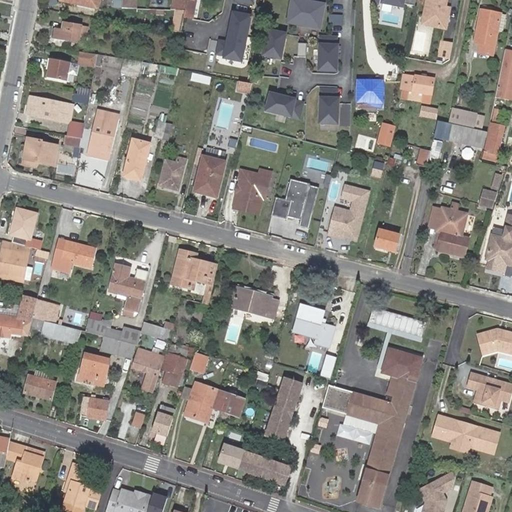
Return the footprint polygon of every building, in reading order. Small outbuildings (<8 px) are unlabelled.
[(130,0),(122,0),(121,8),(129,9),(130,0)] [(185,12),(186,0),(175,0),(174,11),(185,12)] [(198,17),(202,0),(189,0),(187,14),(198,17)] [(310,23),(309,28),(320,30),(325,7),(292,0),(289,19),(310,23)] [(379,0),(379,4),(402,9),(403,0),(379,0)] [(447,0),(425,0),(421,24),(445,28),(448,10),(445,9),(446,7),(447,0)] [(251,15),(230,11),(221,59),(241,64),(251,15)] [(500,15),(480,11),(476,32),(482,33),(480,43),(494,46),(497,31),(500,16),(500,15)] [(288,24),(309,28),(310,23),(289,19),(288,24)] [(73,37),(78,38),(84,39),(86,27),(82,27),(64,23),(62,30),(54,29),(52,39),(72,42),(73,37)] [(286,33),(266,29),(260,56),(280,60),(286,33)] [(318,35),(316,72),(336,73),(338,36),(318,35)] [(451,45),(443,43),(440,58),(448,60),(451,45)] [(494,46),(480,43),(478,54),(492,57),(494,46)] [(511,90),(511,52),(503,51),(494,90),(511,94),(511,90)] [(85,53),(80,52),(78,63),(93,66),(94,55),(85,53)] [(99,83),(104,57),(97,55),(92,81),(99,83)] [(65,82),(69,62),(49,58),(45,77),(65,82)] [(138,78),(141,63),(125,60),(123,69),(130,71),(129,76),(138,78)] [(208,78),(192,75),(191,81),(207,85),(208,78)] [(413,92),(413,93),(423,95),(421,103),(428,104),(429,102),(429,96),(431,96),(434,81),(416,77),(415,79),(403,76),(401,89),(413,92)] [(241,81),(240,91),(250,92),(251,82),(241,81)] [(356,83),(357,109),(380,109),(380,83),(356,83)] [(339,88),(318,88),(317,125),(337,126),(339,88)] [(494,90),(492,99),(509,103),(511,94),(494,90)] [(305,101),(268,92),(263,113),(300,122),(305,101)] [(423,95),(413,93),(411,101),(421,103),(423,95)] [(59,122),(63,104),(30,97),(26,116),(59,122)] [(68,105),(63,104),(59,122),(64,123),(68,105)] [(436,111),(422,108),(420,116),(434,120),(436,111)] [(109,156),(118,120),(119,115),(99,110),(97,116),(89,151),(88,155),(108,161),(109,156)] [(475,115),(450,110),(447,124),(472,130),(475,115)] [(435,133),(482,143),(485,133),(472,130),(447,124),(438,122),(435,133)] [(161,140),(165,124),(158,123),(154,138),(161,140)] [(172,126),(165,124),(161,140),(168,142),(172,126)] [(388,124),(380,124),(379,139),(382,139),(382,148),(389,148),(389,139),(387,139),(388,124)] [(496,154),(503,128),(495,125),(487,151),(496,154)] [(360,146),(376,150),(378,138),(362,134),(360,146)] [(79,148),(81,140),(64,137),(63,145),(74,147),(72,157),(77,158),(79,148)] [(40,142),(27,139),(21,165),(35,168),(37,163),(52,166),(56,146),(39,143),(40,142)] [(132,175),(142,178),(149,145),(133,141),(124,177),(132,179),(132,175)] [(204,158),(211,160),(222,163),(224,154),(206,149),(204,158)] [(421,150),(416,165),(424,167),(428,152),(421,150)] [(217,197),(225,164),(211,160),(204,158),(203,158),(195,191),(217,197)] [(177,190),(184,161),(177,159),(174,170),(164,167),(159,186),(177,190)] [(400,163),(390,160),(388,167),(398,170),(400,163)] [(240,191),(238,193),(234,207),(259,214),(263,199),(266,200),(271,178),(269,177),(263,176),(257,174),(242,170),(240,176),(242,179),(239,186),(241,188),(240,191)] [(320,188),(290,180),(285,201),(276,198),(271,217),(285,220),(286,216),(300,220),(298,228),(309,231),(320,188)] [(371,191),(344,184),(340,199),(351,202),(349,211),(334,207),(327,236),(357,244),(371,191)] [(484,187),(479,203),(493,208),(499,191),(484,187)] [(442,209),(437,231),(441,232),(437,248),(464,256),(468,239),(460,237),(465,215),(442,209)] [(15,237),(13,245),(27,249),(28,247),(37,249),(38,243),(33,242),(32,246),(28,245),(29,240),(32,241),(38,216),(18,211),(12,236),(15,237)] [(485,270),(503,275),(506,265),(511,265),(511,215),(507,214),(501,238),(491,235),(484,261),(488,262),(485,270)] [(374,246),(393,251),(398,234),(378,229),(374,246)] [(56,258),(91,267),(96,249),(60,240),(56,258)] [(13,245),(4,243),(0,259),(5,260),(0,276),(0,278),(21,283),(29,249),(27,249),(13,245)] [(210,285),(211,284),(215,266),(194,261),(189,260),(190,253),(179,250),(170,284),(189,289),(192,280),(195,281),(207,284),(210,285)] [(123,277),(125,266),(115,263),(109,291),(128,296),(141,299),(145,282),(148,272),(136,270),(134,279),(127,278),(123,277)] [(207,304),(213,284),(211,284),(210,285),(207,284),(202,302),(207,304)] [(231,295),(236,296),(238,290),(253,294),(254,290),(234,285),(231,295)] [(238,290),(236,296),(234,307),(274,317),(279,300),(270,298),(270,294),(254,290),(253,294),(238,290)] [(141,299),(128,296),(125,308),(138,312),(141,299)] [(10,334),(28,336),(30,329),(33,318),(37,301),(24,297),(18,318),(0,315),(0,337),(9,338),(10,334)] [(48,304),(37,301),(33,318),(45,321),(48,304)] [(58,306),(48,304),(45,321),(45,322),(53,324),(58,306)] [(299,304),(293,327),(311,332),(309,336),(316,338),(315,342),(329,347),(334,327),(324,325),(320,324),(324,311),(299,304)] [(424,339),(428,319),(372,308),(368,328),(424,339)] [(101,318),(89,315),(87,323),(98,326),(101,318)] [(33,318),(30,329),(42,332),(45,322),(45,321),(33,318)] [(144,321),(142,331),(168,338),(171,328),(144,321)] [(53,324),(45,322),(42,332),(42,336),(78,345),(81,331),(62,326),(61,326),(53,324)] [(98,326),(87,323),(85,332),(103,337),(104,337),(134,345),(136,346),(140,332),(124,328),(122,332),(107,328),(98,326)] [(311,332),(293,327),(292,331),(309,336),(311,332)] [(478,334),(483,354),(497,350),(511,354),(511,333),(497,329),(478,334)] [(103,337),(97,336),(94,349),(99,350),(103,337)] [(104,337),(103,337),(99,350),(131,360),(134,345),(104,337)] [(177,347),(168,344),(167,347),(165,352),(171,354),(174,355),(177,347)] [(328,386),(322,408),(378,425),(357,501),(378,508),(422,358),(388,349),(380,373),(392,377),(385,402),(328,386)] [(141,385),(153,389),(157,375),(161,357),(137,351),(132,367),(146,371),(141,385)] [(206,356),(194,353),(189,367),(201,371),(206,356)] [(182,375),(184,367),(182,366),(184,359),(174,355),(171,354),(165,370),(167,371),(162,383),(176,387),(180,375),(182,375)] [(109,361),(85,355),(79,376),(95,381),(93,384),(102,387),(109,361)] [(319,378),(329,381),(336,360),(326,357),(319,378)] [(511,384),(471,373),(467,387),(477,390),(473,401),(493,407),(496,398),(500,400),(507,402),(511,384)] [(56,383),(29,376),(25,392),(52,399),(56,383)] [(284,379),(264,439),(282,444),(301,385),(284,379)] [(213,407),(219,391),(195,383),(184,415),(203,421),(208,406),(213,408),(213,407)] [(244,399),(219,391),(213,407),(222,410),(229,413),(238,416),(244,399)] [(107,402),(84,399),(81,416),(104,420),(107,402)] [(161,406),(158,413),(172,418),(174,410),(161,406)] [(207,423),(208,423),(213,408),(208,406),(203,421),(207,423)] [(130,424),(141,427),(145,415),(134,411),(130,424)] [(157,432),(167,436),(173,418),(172,418),(158,413),(157,413),(152,430),(157,432)] [(498,433),(438,415),(432,436),(452,442),(450,447),(467,452),(469,446),(492,453),(498,433)] [(166,436),(157,432),(154,442),(163,445),(166,436)] [(10,442),(11,440),(0,437),(0,465),(5,466),(7,458),(10,442)] [(10,442),(7,458),(17,461),(13,478),(28,482),(29,479),(35,481),(44,453),(10,442)] [(225,444),(219,462),(286,485),(292,467),(225,444)] [(96,508),(102,490),(86,485),(91,469),(74,463),(68,482),(72,483),(69,493),(67,501),(64,510),(70,511),(78,511),(81,506),(82,503),(96,508)] [(451,473),(419,490),(425,501),(421,511),(441,511),(445,500),(441,492),(448,489),(452,476),(451,473)] [(488,486),(472,482),(462,511),(486,511),(491,497),(485,496),(488,486)] [(146,511),(151,498),(143,495),(142,499),(137,498),(135,495),(123,491),(116,511),(146,511)]
